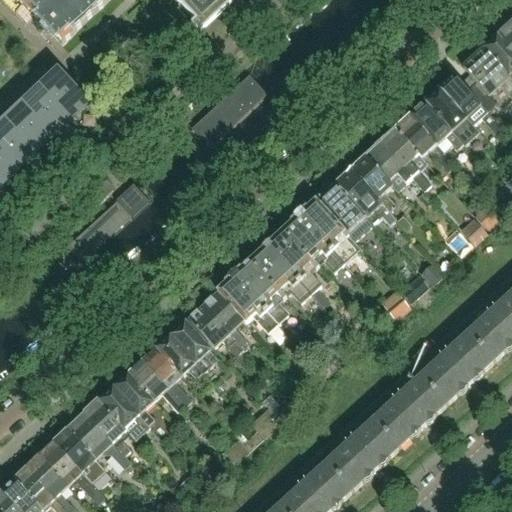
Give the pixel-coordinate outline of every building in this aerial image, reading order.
[(17,0),(63,47),(74,37),(74,36),(95,16),(107,5),(107,4),(111,0),(17,0)] [(173,0),(197,25),(192,30),(201,39),(242,0),(173,0)] [(500,36),(497,38),(511,54),(511,23),(510,26),(501,35),(501,34),(499,35),(500,36)] [(483,50),(482,51),(483,52),(511,84),(511,54),(497,38),(494,41),(493,42),(484,51),(483,50)] [(470,79),(461,87),(487,115),(498,105),(491,96),(501,86),(511,98),(511,84),(483,52),(479,56),(463,71),(470,79)] [(60,74),(43,91),(73,123),(90,106),(60,74)] [(251,75),(177,143),(191,157),(264,90),(251,75)] [(454,79),(439,92),(473,130),(481,122),(498,141),(505,135),(487,115),(461,87),(454,79)] [(56,139),(73,123),(43,91),(25,107),(56,139)] [(439,92),(424,106),(459,144),(463,148),(464,149),(474,141),(479,136),(473,130),(439,92)] [(410,119),(444,157),(453,149),(457,154),(463,148),(459,144),(424,106),(410,119)] [(25,107),(8,124),(38,156),(56,139),(25,107)] [(410,119),(395,132),(421,162),(422,163),(423,162),(431,155),(450,176),(456,170),(444,157),(410,119)] [(8,124),(0,131),(0,150),(21,173),(38,156),(8,124)] [(384,142),(380,146),(413,182),(414,181),(426,194),(432,189),(420,176),(427,169),(422,163),(421,162),(395,132),(384,142)] [(367,158),(365,160),(393,190),(398,196),(400,195),(413,182),(380,146),(375,150),(376,150),(367,158)] [(0,150),(0,185),(3,189),(21,173),(0,150)] [(354,169),(350,173),(390,216),(391,215),(396,210),(384,198),(393,190),(365,160),(365,159),(364,161),(354,170),(354,169)] [(347,177),(338,185),(376,228),(383,222),(390,230),(397,224),(390,216),(350,173),(346,177),(347,177)] [(144,175),(71,242),(84,257),(158,189),(144,175)] [(335,188),(316,205),(355,246),(376,228),(338,185),(337,186),(335,187),(335,188)] [(511,204),(511,202),(502,192),(488,205),(499,217),(511,204)] [(419,200),(427,210),(433,205),(424,195),(419,200)] [(306,213),(299,219),(344,269),(354,260),(361,253),(355,246),(316,205),(307,214),(306,213)] [(477,221),(488,233),(501,220),(490,208),(477,221)] [(293,227),(283,235),(312,266),(310,268),(314,272),(318,268),(314,264),(319,260),(335,277),(344,269),(299,219),(292,226),(293,227)] [(398,224),(406,233),(412,228),(405,219),(398,224)] [(461,235),(472,247),(486,234),(475,222),(461,235)] [(273,243),(267,249),(312,299),(322,290),(306,272),(310,268),(312,266),(283,235),(273,244),(273,243)] [(260,257),(250,266),(279,296),(277,298),(280,302),(285,298),(281,294),(287,289),(303,307),(312,299),(267,249),(259,256),(260,257)] [(240,274),(234,279),(279,329),(288,321),(272,303),(277,298),(279,296),(250,266),(241,274),(240,274)] [(227,287),(218,295),(245,325),(246,326),(254,319),(270,337),(279,329),(234,279),(226,286),(227,287)] [(218,295),(203,309),(241,351),(243,349),(248,344),(238,332),(245,325),(218,295)] [(511,349),(511,297),(469,337),(495,365),(511,349)] [(203,309),(189,322),(216,352),(222,346),(236,361),(244,354),(241,351),(203,309)] [(378,322),(369,330),(380,341),(388,333),(378,322)] [(175,335),(171,338),(205,374),(212,367),(219,361),(212,353),(186,325),(184,326),(185,326),(175,335)] [(369,330),(359,340),(370,351),(380,341),(369,330)] [(473,385),(495,365),(469,337),(422,380),(448,408),(473,385)] [(158,350),(157,351),(183,379),(190,373),(197,381),(205,374),(171,338),(167,342),(158,351),(158,350)] [(352,343),(337,357),(346,367),(361,353),(352,343)] [(147,360),(143,364),(186,410),(191,406),(181,395),(174,388),(183,379),(157,351),(156,351),(157,352),(147,361),(147,360)] [(130,376),(129,376),(155,405),(156,406),(163,399),(167,404),(179,417),(186,410),(143,364),(139,367),(139,368),(130,376)] [(129,376),(115,389),(150,428),(155,424),(146,415),(145,414),(155,405),(129,376)] [(426,428),(448,408),(422,380),(375,423),(401,451),(426,428)] [(101,402),(100,403),(128,434),(128,435),(136,445),(151,431),(149,429),(150,428),(115,389),(110,394),(101,403),(101,402)] [(92,410),(86,416),(125,460),(132,454),(120,441),(128,435),(128,434),(100,403),(98,405),(96,406),(92,409),(92,410)] [(72,429),(68,432),(97,463),(101,460),(100,459),(112,459),(125,474),(132,467),(125,460),(86,416),(84,417),(85,418),(83,419),(82,419),(81,420),(82,421),(73,428),(72,429)] [(279,430),(266,416),(252,428),(253,429),(265,443),(279,430)] [(379,471),(401,451),(375,423),(328,466),(353,494),(379,471)] [(252,455),(265,443),(253,429),(243,439),(237,432),(234,435),(241,443),(252,455)] [(55,444),(54,445),(92,485),(94,487),(106,476),(107,475),(97,463),(68,432),(67,433),(67,434),(59,441),(57,442),(58,443),(55,445),(55,444)] [(252,455),(241,443),(227,456),(238,468),(252,455)] [(42,457),(42,458),(70,488),(77,481),(99,505),(106,499),(94,487),(92,485),(54,445),(54,446),(52,448),(51,448),(50,449),(51,449),(42,457)] [(223,482),(238,468),(227,456),(212,469),(223,482)] [(41,459),(28,470),(67,511),(75,511),(76,511),(71,507),(61,496),(70,488),(42,458),(42,457),(41,457),(40,458),(41,459)] [(334,511),(353,494),(328,466),(280,509),(282,511),(334,511)] [(28,470),(15,482),(43,511),(51,506),(56,511),(67,511),(28,470)] [(43,511),(15,482),(2,494),(18,511),(43,511)] [(18,511),(2,494),(0,496),(0,511),(18,511)]
